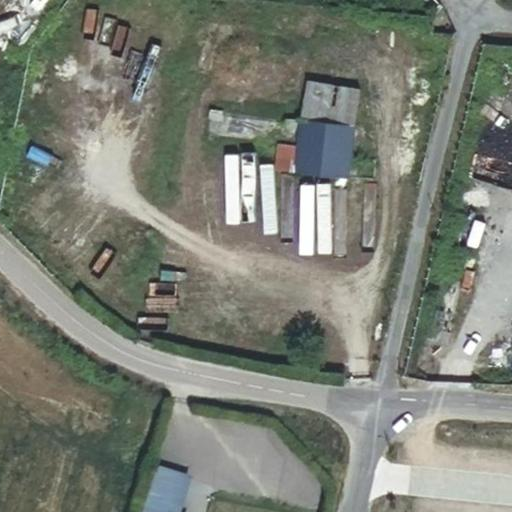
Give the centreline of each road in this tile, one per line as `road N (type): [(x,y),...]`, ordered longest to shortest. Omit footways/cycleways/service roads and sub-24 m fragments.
road 1 (unclassified): [(0,260),(98,348),(182,380),(376,410)]
road 2 (unclassified): [(474,13),(376,410)]
road 3 (unclassified): [(376,410),(511,416)]
